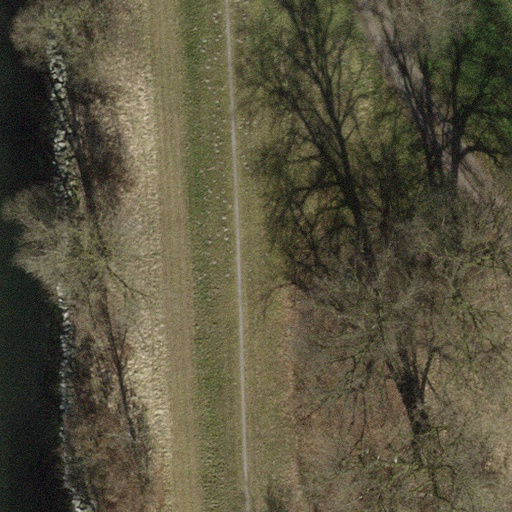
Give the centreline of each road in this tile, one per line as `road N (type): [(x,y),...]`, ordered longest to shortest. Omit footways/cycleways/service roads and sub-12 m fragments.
road 1 (track): [(177,511),(148,0)]
road 2 (track): [(511,234),(439,133),(391,0)]
